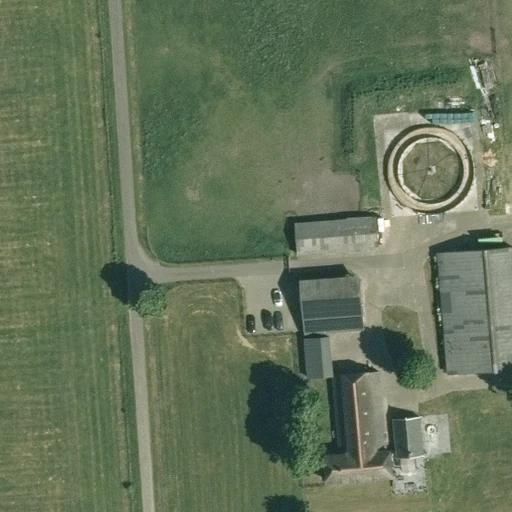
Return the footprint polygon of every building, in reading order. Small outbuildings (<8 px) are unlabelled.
[(299,255),(380,247),(377,216),(296,223),(299,255)] [(511,368),(511,247),(439,253),(449,374),(511,368)] [(304,331),(366,326),(361,275),(301,279),(304,331)] [(307,349),(310,381),(323,381),(322,348),(307,349)] [(392,476),(390,450),(386,451),(379,371),(332,375),(339,454),(325,456),(327,481),(392,476)] [(423,455),(420,417),(394,419),(397,457),(423,455)]
